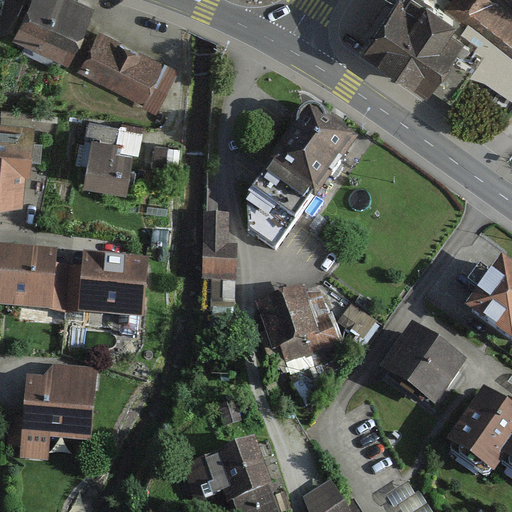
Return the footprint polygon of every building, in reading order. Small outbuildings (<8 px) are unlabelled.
[(95,11),(71,0),(34,0),(18,37),(73,61),(95,11)] [(465,41),(407,0),(374,47),(432,88),(465,41)] [(511,22),(482,0),(471,0),(456,21),(511,63),(511,22)] [(166,70),(103,36),(85,69),(148,103),(166,70)] [(358,144),(337,129),(337,126),(336,122),(334,119),(330,115),(325,112),(318,112),(312,113),(308,116),(304,120),(302,126),(302,133),(305,139),(263,201),(302,227),(358,144)] [(125,130),(93,125),(82,187),(132,196),(139,155),(121,152),(125,130)] [(30,133),(0,129),(0,204),(23,207),(30,133)] [(236,221),(212,221),(211,285),(236,286),(236,221)] [(58,252),(0,247),(0,308),(66,314),(70,268),(57,267),(58,252)] [(149,261),(83,255),(82,269),(70,268),(66,314),(144,321),(149,261)] [(511,343),(511,280),(494,269),(462,316),(510,347),(511,343)] [(305,293),(265,308),(290,372),(343,351),(323,300),(310,306),(305,293)] [(382,327),(356,313),(346,330),(372,344),(382,327)] [(469,372),(424,338),(394,379),(439,412),(469,372)] [(58,390),(34,389),(30,453),(51,454),(52,442),(94,445),(98,375),(59,373),(58,390)] [(511,422),(476,399),(444,449),(490,478),(498,465),(511,473),(511,422)] [(283,511),(258,450),(201,473),(214,504),(241,493),(248,511),(283,511)] [(348,511),(332,482),(302,499),(309,511),(348,511)]
